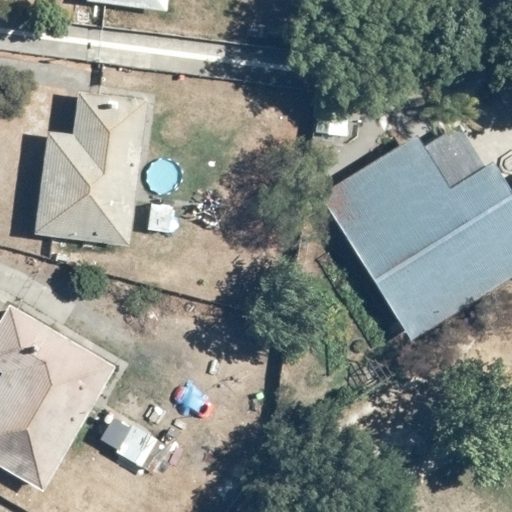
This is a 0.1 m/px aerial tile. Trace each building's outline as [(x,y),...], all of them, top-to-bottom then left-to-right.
[(88,0),(89,1),(168,12),(169,0),(88,0)] [(48,131),(35,234),(128,246),(147,97),(77,89),(72,134),(48,131)] [(322,196),(411,340),(511,277),(511,190),(493,161),(450,187),(418,136),(322,196)] [(118,366),(11,302),(0,321),(0,372),(3,374),(0,378),(0,466),(43,492),(118,366)] [(180,450),(119,412),(97,446),(159,485),(180,450)]
